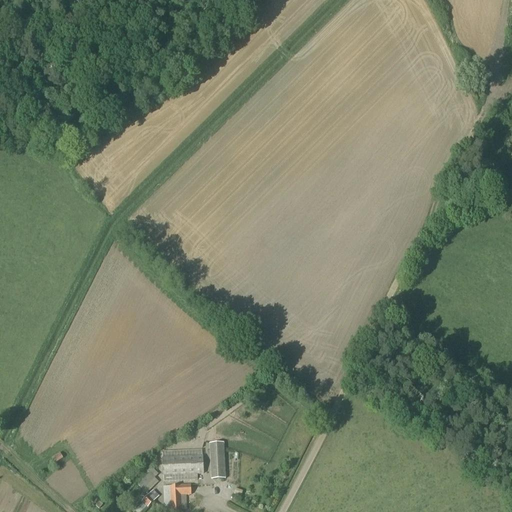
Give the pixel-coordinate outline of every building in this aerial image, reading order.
[(211,480),(225,480),(223,443),(209,444),(211,480)] [(197,481),(196,476),(203,475),(201,451),(161,453),(162,477),(163,477),(163,483),(197,481)] [(51,457),(54,463),(63,458),(59,452),(51,457)] [(146,495),(158,483),(154,479),(158,475),(151,468),(146,472),(148,475),(137,486),(146,495)] [(181,511),(180,497),(191,496),(190,486),(163,488),(164,511),(170,511),(181,511)] [(147,509),(159,497),(153,491),(141,503),(147,509)]
